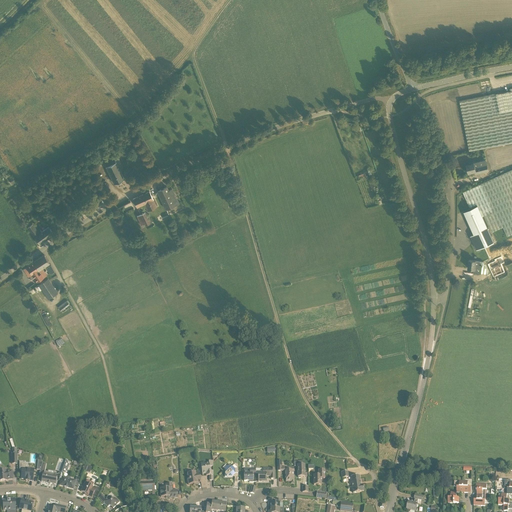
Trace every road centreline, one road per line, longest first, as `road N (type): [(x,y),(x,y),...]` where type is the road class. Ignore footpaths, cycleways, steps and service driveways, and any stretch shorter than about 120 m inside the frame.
road 1 (track): [(353,459),(295,379),(225,147)]
road 2 (unclassified): [(169,173),(324,112),(390,101)]
road 3 (tertiary): [(387,511),(430,348),(433,297)]
road 4 (tertiary): [(433,297),(390,101)]
road 5 (residential): [(0,279),(169,173)]
road 6 (track): [(229,0),(193,54),(123,129)]
road 7 (unclassified): [(433,297),(445,296),(452,183)]
